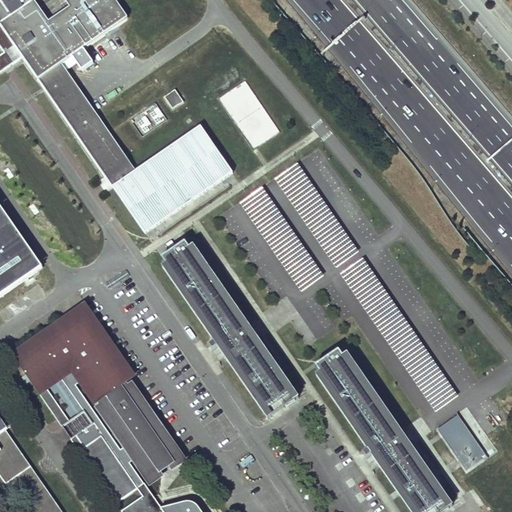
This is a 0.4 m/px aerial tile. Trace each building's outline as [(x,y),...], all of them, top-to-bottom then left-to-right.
[(0,0),(0,22),(25,59),(40,80),(62,64),(128,18),(115,0),(0,0)] [(0,75),(25,59),(0,22),(0,75)] [(95,111),(62,64),(40,80),(110,182),(114,187),(137,171),(95,111)] [(279,132),(245,81),(219,98),(253,149),(279,132)] [(183,101),(175,89),(164,96),(172,108),(183,101)] [(133,119),(142,134),(166,119),(156,104),(133,119)] [(0,119),(0,156),(26,140),(10,114),(0,119)] [(114,187),(146,233),(233,173),(201,126),(137,171),(114,187)] [(299,163),(275,179),(335,271),(359,256),(299,163)] [(298,296),(323,282),(268,187),(243,201),(298,296)] [(0,297),(42,268),(0,206),(0,297)] [(187,242),(163,258),(218,338),(233,360),(267,409),(291,393),(244,326),(187,242)] [(343,272),(432,416),(457,401),(367,257),(343,272)] [(160,475),(169,468),(173,473),(188,462),(132,381),(137,378),(85,303),(12,354),(116,504),(138,489),(145,487),(130,464),(135,460),(150,482),(160,475)] [(429,511),(443,502),(338,352),(317,367),(418,511),(429,511)] [(489,457),(461,416),(440,431),(468,471),(489,457)] [(61,511),(38,478),(0,422),(0,511),(61,511)] [(142,496),(120,510),(121,511),(203,511),(200,507),(197,504),(193,502),(188,501),(162,507),(160,507),(159,506),(152,497),(145,487),(138,489),(142,496)]
